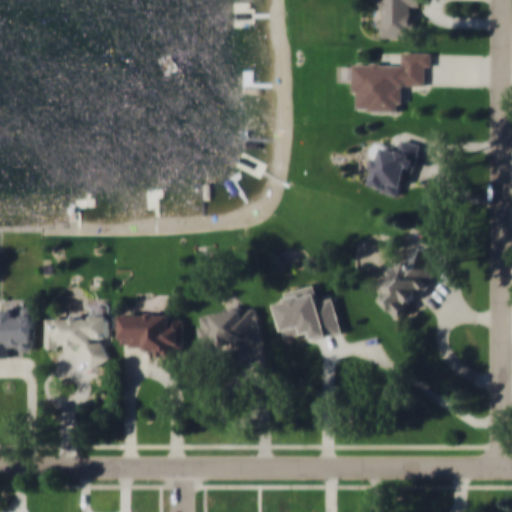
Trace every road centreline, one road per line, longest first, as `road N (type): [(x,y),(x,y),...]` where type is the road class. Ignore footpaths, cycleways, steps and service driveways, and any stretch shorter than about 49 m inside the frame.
road 1 (residential): [(0,467),(511,467)]
road 2 (residential): [(503,467),(504,0)]
